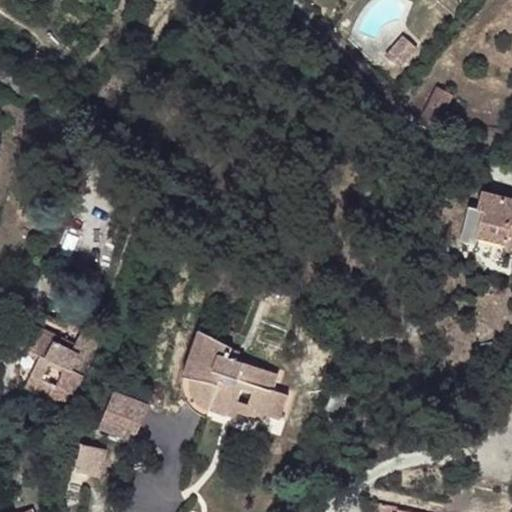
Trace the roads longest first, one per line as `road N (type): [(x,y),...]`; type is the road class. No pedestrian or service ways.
road 1 (residential): [(286,0),(436,151)]
road 2 (unknown): [(493,437),(366,458),(306,511)]
